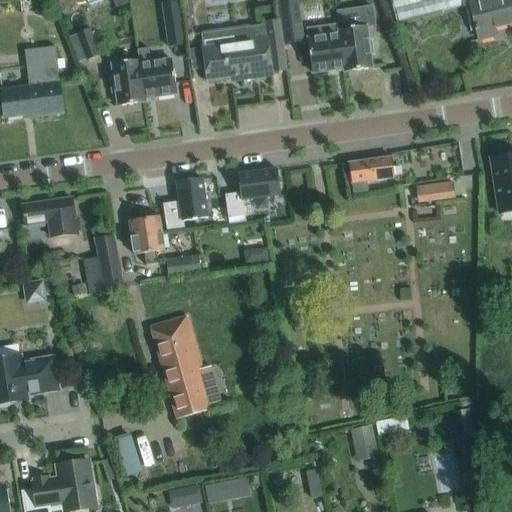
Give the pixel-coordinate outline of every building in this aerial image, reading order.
[(290,0),(278,2),(284,44),(303,42),(297,0),(290,0)] [(422,16),(462,7),(460,0),(392,0),(398,22),(422,16)] [(511,0),(460,0),(462,7),(463,8),(470,6),(475,26),(474,27),(475,30),(476,30),(479,40),(494,37),(492,29),(511,23),(511,0)] [(38,1),(34,12),(47,16),(50,5),(38,1)] [(183,34),(178,2),(162,4),(168,48),(185,46),(183,34)] [(286,70),(280,22),(264,24),(264,25),(248,27),(248,28),(242,28),(243,30),(233,32),(233,30),(202,34),(202,33),(200,34),(207,82),(238,78),(239,81),(271,76),(271,72),(286,70)] [(338,31),(338,24),(306,29),(312,74),(343,69),(338,31)] [(353,29),(338,31),(343,69),(344,73),(372,69),(370,56),(374,55),(372,40),(368,41),(366,27),(353,29)] [(100,56),(90,30),(76,35),(86,61),(100,56)] [(58,83),(56,65),(57,64),(55,47),(30,50),(32,71),(28,72),(30,87),(1,90),(2,103),(0,105),(0,111),(0,112),(3,115),(4,118),(29,115),(30,117),(63,113),(59,83),(58,83)] [(176,95),(171,60),(140,65),(145,99),(176,95)] [(145,99),(140,65),(139,61),(111,65),(112,73),(113,79),(109,79),(111,94),(115,93),(117,107),(145,103),(145,99)] [(462,150),(434,154),(436,164),(463,160),(462,150)] [(511,156),(490,160),(499,214),(511,212),(511,156)] [(391,158),(348,164),(351,184),(352,194),(368,191),(367,182),(394,178),(391,158)] [(239,193),(225,195),(228,218),(243,216),(241,200),(263,197),(280,195),(276,169),(271,169),(241,174),(237,174),(239,193)] [(178,202),(163,205),(166,232),(183,230),(182,222),(207,219),(202,179),(177,182),(176,183),(178,202)] [(422,187),(424,201),(454,197),(452,183),(422,187)] [(71,198),(22,205),(25,226),(48,222),(50,238),(75,234),(73,219),(74,218),(71,198)] [(283,213),(278,213),(279,223),(289,222),(287,212),(283,213)] [(134,255),(144,254),(146,265),(157,263),(155,252),(164,250),(158,216),(128,221),(134,255)] [(114,235),(95,238),(105,292),(125,289),(114,235)] [(166,261),(168,277),(206,271),(204,255),(166,261)] [(32,310),(53,309),(53,287),(31,287),(32,310)] [(150,327),(177,419),(207,410),(196,370),(201,368),(186,317),(150,327)] [(26,395),(58,390),(52,358),(21,363),(19,356),(0,359),(0,407),(1,407),(6,407),(10,405),(10,402),(16,401),(15,400),(23,398),(23,400),(27,400),(26,395)] [(127,434),(109,440),(121,478),(140,471),(127,434)] [(33,490),(22,492),(24,511),(49,511),(49,506),(62,504),(63,511),(65,511),(96,507),(88,460),(56,466),(58,481),(50,482),(50,480),(48,480),(47,478),(33,480),(34,482),(32,483),(33,490)] [(321,485),(309,488),(311,499),(323,497),(321,485)] [(199,486),(180,490),(184,508),(203,504),(199,486)] [(0,511),(8,511),(4,487),(0,487),(0,511)]
